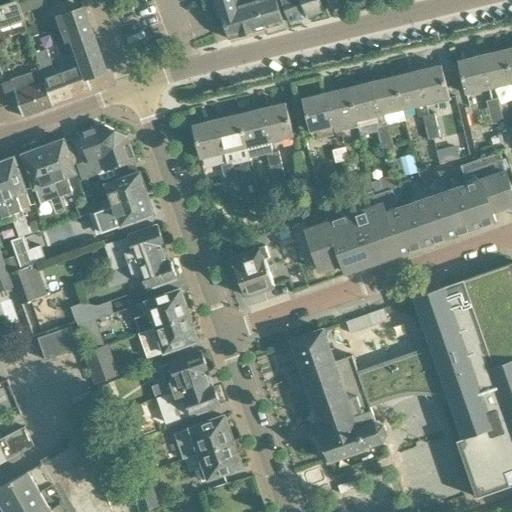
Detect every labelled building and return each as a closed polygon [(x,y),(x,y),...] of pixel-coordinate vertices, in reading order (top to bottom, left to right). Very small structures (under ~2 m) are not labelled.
[(24,21),(25,20),(22,10),(18,0),(13,0),(0,4),(0,28),(2,28),(4,37),(27,29),(24,21)] [(18,0),(22,10),(43,4),(41,0),(18,0)] [(222,16),(229,39),(239,36),(247,34),(236,0),(212,0),(218,17),(222,16)] [(236,0),(247,34),(265,28),(257,0),(256,0),(236,0)] [(265,28),(284,22),(277,0),(256,0),(257,0),(265,28)] [(281,0),(290,22),(305,17),(302,9),(306,7),(303,0),(301,0),(300,0),(281,0)] [(300,0),(301,0),(303,0),(306,7),(302,9),(305,17),(326,9),(321,0),(300,0)] [(328,0),(332,8),(356,1),(355,0),(328,0)] [(84,7),(65,13),(60,15),(68,39),(68,41),(69,40),(71,44),(75,43),(76,48),(82,65),(87,78),(88,78),(107,71),(84,7)] [(68,41),(68,39),(63,41),(66,51),(76,48),(75,43),(71,44),(69,40),(68,41)] [(41,68),(44,79),(53,105),(92,90),(88,78),(87,78),(82,65),(55,74),(46,48),(35,52),(41,68)] [(511,78),(505,49),(482,55),(490,88),(511,82),(511,78)] [(458,61),(463,80),(466,94),(490,88),(482,55),(458,61)] [(442,65),(419,70),(421,81),(427,104),(450,98),(442,65)] [(41,68),(10,79),(0,83),(8,104),(17,101),(23,116),(53,105),(44,79),(41,68)] [(421,81),(419,70),(395,76),(403,110),(416,106),(419,117),(423,116),(426,128),(438,125),(435,113),(429,114),(427,104),(425,95),(421,81)] [(395,76),(373,81),(381,115),(403,110),(395,76)] [(373,81),(350,87),(358,121),(381,115),(373,81)] [(350,87),(327,93),(336,132),(348,128),(359,126),(357,121),(358,121),(350,87)] [(327,93),(302,99),(311,132),(334,126),(335,132),(336,132),(327,93)] [(486,100),(489,112),(501,109),(498,97),(492,98),(486,100)] [(286,102),(263,108),(271,141),(294,136),(286,102)] [(263,108),(240,114),(248,147),(271,141),(263,108)] [(501,109),(489,112),(491,124),(503,121),(501,109)] [(240,114),(217,119),(225,152),(248,147),(240,114)] [(193,125),(200,158),(225,152),(217,119),(193,125)] [(77,164),(82,177),(83,179),(99,172),(96,171),(116,129),(104,124),(79,133),(83,145),(82,145),(83,148),(84,147),(89,160),(77,164)] [(388,124),(376,126),(379,138),(391,135),(388,124)] [(441,136),(438,125),(426,128),(429,139),(441,136)] [(99,172),(102,180),(117,175),(114,167),(136,160),(127,135),(116,129),(96,171),(99,172)] [(391,135),(379,138),(382,150),(394,147),(391,135)] [(67,176),(77,172),(64,139),(44,146),(61,196),(64,205),(77,201),(67,176)] [(44,146),(23,154),(41,203),(50,200),(55,213),(66,209),(64,205),(61,196),(44,146)] [(333,151),(336,162),(348,159),(346,148),(333,151)] [(267,153),(270,166),(282,163),(279,150),(273,152),(267,153)] [(329,221),(306,229),(321,270),(343,263),(346,272),(496,220),(493,211),(511,204),(511,187),(500,152),(463,164),(470,186),(401,208),(395,188),(377,194),(325,212),(329,221)] [(397,158),(401,176),(418,172),(414,154),(397,158)] [(15,157),(0,162),(0,178),(13,214),(11,214),(19,236),(24,234),(31,232),(23,210),(17,194),(27,191),(15,157)] [(233,161),(221,164),(223,177),(235,174),(233,161)] [(282,163),(270,166),(272,177),(284,174),(282,163)] [(109,193),(95,198),(96,203),(99,210),(147,193),(140,171),(106,183),(109,193)] [(372,181),(377,194),(395,188),(399,186),(395,173),(372,181)] [(235,174),(223,177),(226,188),(238,185),(235,174)] [(0,216),(1,219),(11,214),(13,214),(0,178),(0,216)] [(99,210),(93,212),(97,222),(106,219),(109,229),(121,225),(155,213),(147,193),(99,210)] [(91,213),(93,212),(99,210),(96,203),(88,205),(91,213)] [(33,232),(43,229),(40,218),(30,222),(33,232)] [(104,273),(104,274),(163,253),(161,244),(165,243),(159,225),(129,235),(130,237),(105,245),(109,256),(104,258),(108,271),(104,273)] [(288,226),(278,229),(281,240),(291,237),(288,226)] [(25,236),(11,240),(16,254),(21,269),(36,263),(46,260),(41,245),(29,249),(25,236)] [(269,256),(265,245),(233,256),(236,265),(235,266),(246,296),(274,286),(264,257),(269,256)] [(0,250),(0,290),(13,286),(0,250)] [(163,253),(104,274),(108,284),(110,286),(111,286),(127,281),(128,277),(142,272),(147,288),(177,277),(171,259),(166,261),(163,253)] [(16,254),(5,257),(10,272),(21,269),(16,254)] [(511,261),(462,279),(462,280),(414,297),(414,296),(412,296),(429,345),(358,370),(352,354),(335,361),(323,328),(291,339),(319,418),(315,420),(329,461),(366,448),(365,446),(383,440),(386,432),(383,423),(376,420),(371,405),(394,397),(402,395),(409,394),(417,393),(425,394),(433,395),(441,396),(448,399),(462,438),(457,439),(478,496),(479,496),(479,494),(511,482),(511,261)] [(36,263),(21,269),(33,300),(47,294),(36,263)] [(33,300),(21,269),(10,272),(21,304),(29,301),(33,300)] [(91,279),(80,283),(84,295),(89,293),(93,285),(91,279)] [(140,318),(145,331),(156,327),(190,315),(181,289),(142,303),(146,315),(140,318)] [(83,302),(71,306),(78,326),(114,313),(109,301),(97,306),(83,302)] [(388,320),(384,308),(346,321),(350,333),(388,320)] [(140,332),(149,357),(198,340),(190,315),(156,327),(145,331),(140,332)] [(72,326),(38,337),(46,360),(79,348),(72,326)] [(85,353),(96,383),(118,375),(106,344),(85,353)] [(202,351),(173,362),(161,366),(167,382),(154,386),(157,397),(174,392),(208,380),(205,371),(209,369),(202,351)] [(105,410),(127,403),(119,378),(97,387),(105,410)] [(174,392),(157,397),(166,423),(221,404),(215,386),(210,387),(208,380),(174,392)] [(225,415),(185,429),(174,433),(184,459),(186,458),(200,454),(199,453),(234,441),(225,415)] [(116,431),(120,443),(142,436),(138,424),(116,431)] [(0,462),(34,445),(25,426),(0,438),(0,462)] [(0,486),(0,511),(113,511),(87,438),(0,486)] [(150,469),(140,438),(117,446),(127,477),(150,469)] [(200,454),(186,458),(191,471),(199,469),(203,480),(243,466),(234,441),(199,453),(200,454)] [(140,511),(159,505),(147,472),(129,478),(140,511)] [(356,488),(354,480),(338,485),(341,493),(356,488)]
